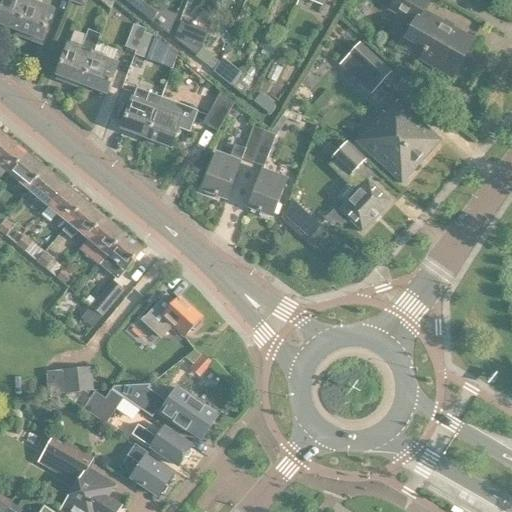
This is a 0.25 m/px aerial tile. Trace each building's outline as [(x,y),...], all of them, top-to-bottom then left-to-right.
[(26,2),(21,0),(0,0),(0,27),(14,33),(26,2)] [(107,0),(70,0),(69,3),(80,7),(82,0),(96,0),(108,10),(112,3),(107,0)] [(140,15),(147,6),(138,0),(133,0),(129,6),(140,15)] [(428,3),(423,0),(394,0),(388,12),(414,26),(405,41),(425,53),(420,62),(451,80),(473,41),(423,13),(428,3)] [(52,12),(26,2),(14,33),(13,36),(39,46),(44,33),(52,12)] [(157,14),(147,6),(140,15),(150,23),(157,14)] [(134,52),(143,34),(144,30),(132,25),(123,48),(134,52)] [(177,28),(172,40),(183,49),(193,56),(199,49),(203,39),(177,28)] [(54,80),(79,90),(80,87),(91,57),(96,46),(95,46),(99,36),(86,32),(84,37),(73,33),(68,46),(65,45),(53,77),(55,78),(54,80)] [(153,38),(143,34),(134,52),(132,56),(145,61),(153,38)] [(264,39),(258,49),(271,56),(277,46),(264,39)] [(338,66),(354,81),(363,72),(377,85),(388,74),(357,45),(338,66)] [(80,87),(103,96),(114,66),(104,62),(108,50),(96,46),(91,57),(80,87)] [(211,57),(202,50),(195,58),(204,65),(211,57)] [(212,72),(232,87),(239,78),(219,62),(212,72)] [(274,83),(280,70),(271,66),(265,79),(274,83)] [(249,85),(239,78),(232,87),(242,95),(249,85)] [(267,115),(274,106),(258,94),(252,103),(267,115)] [(216,133),(232,104),(218,96),(201,125),(216,133)] [(156,110),(144,140),(169,150),(176,130),(188,134),(196,112),(185,108),(185,109),(172,104),(160,99),(156,110)] [(119,131),(144,140),(156,110),(130,100),(119,131)] [(354,143),(399,185),(439,142),(395,102),(383,115),(381,114),(354,143)] [(269,134),(263,132),(251,163),(262,167),(274,136),(275,137),(286,120),(280,116),(269,134)] [(214,155),(200,192),(225,201),(240,159),(251,163),(263,132),(252,128),(243,150),(234,146),(229,160),(214,155)] [(25,154),(5,137),(0,143),(0,168),(7,175),(25,154)] [(330,160),(331,161),(326,166),(337,177),(345,185),(332,199),(339,205),(341,207),(338,211),(360,232),(361,233),(373,220),(390,202),(389,202),(367,181),(366,181),(364,179),(354,170),(364,160),(346,144),(330,160)] [(7,175),(27,192),(45,170),(25,154),(7,175)] [(27,192),(46,208),(64,186),(45,170),(27,192)] [(285,181),(260,172),(246,209),(270,218),(276,204),(284,207),(288,196),(280,193),(285,181)] [(84,203),(64,186),(46,208),(66,224),(84,203)] [(292,200),(284,212),(297,224),(307,214),(292,200)] [(66,224),(86,241),(104,220),(84,203),(66,224)] [(104,220),(86,241),(79,249),(99,265),(123,236),(104,220)] [(0,235),(3,238),(12,228),(4,221),(0,225),(0,235)] [(23,253),(31,243),(20,235),(12,245),(23,253)] [(116,280),(123,272),(141,251),(123,236),(99,265),(116,280)] [(42,271),(52,260),(43,253),(34,264),(42,271)] [(63,286),(71,276),(63,269),(54,279),(63,286)] [(101,318),(122,292),(110,282),(89,308),(101,318)] [(144,320),(141,323),(160,339),(171,328),(183,338),(201,319),(178,298),(172,303),(165,296),(162,299),(151,289),(133,310),(144,320)] [(56,339),(65,346),(70,341),(61,334),(56,339)] [(48,397),(60,396),(82,393),(92,392),(89,368),(45,374),(48,397)] [(109,390),(109,391),(120,399),(120,398),(151,419),(158,409),(163,413),(162,414),(172,421),(197,439),(201,433),(203,434),(212,420),(175,394),(170,402),(159,402),(144,392),(148,386),(109,390)] [(114,423),(106,418),(120,399),(109,391),(104,398),(95,392),(90,398),(82,393),(60,396),(82,410),(110,429),(114,423)] [(61,397),(48,399),(50,411),(63,409),(61,397)] [(22,419),(22,420),(36,429),(37,428),(30,424),(36,414),(25,408),(20,418),(22,419)] [(149,446),(148,447),(176,467),(182,458),(186,458),(188,455),(187,451),(189,449),(160,429),(154,438),(141,428),(135,436),(149,446)] [(117,511),(120,508),(106,499),(114,486),(79,465),(84,456),(52,438),(37,464),(74,485),(57,511),(117,511)] [(146,454),(133,446),(126,457),(130,459),(128,461),(135,466),(127,477),(156,496),(159,492),(161,491),(163,489),(162,486),(169,476),(143,459),(146,454)] [(0,511),(2,511),(9,503),(10,501),(0,495),(0,511)] [(9,503),(2,511),(18,511),(20,510),(9,503)]
